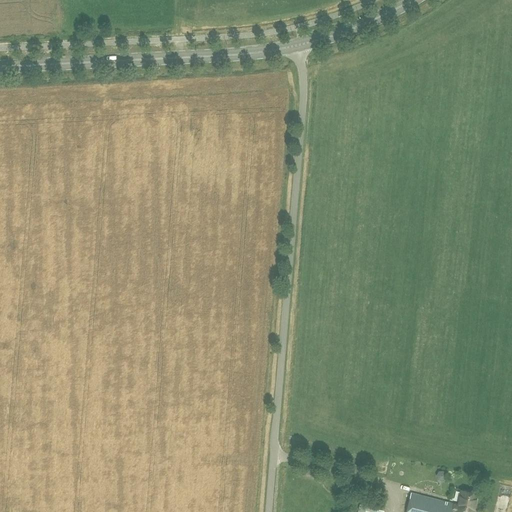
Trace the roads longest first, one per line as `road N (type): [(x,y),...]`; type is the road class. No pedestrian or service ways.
road 1 (unclassified): [(268,511),(304,85),(298,48)]
road 2 (tertiary): [(0,66),(298,48)]
road 3 (unknown): [(272,455),(375,479),(395,511)]
road 4 (tertiary): [(298,48),(412,0)]
